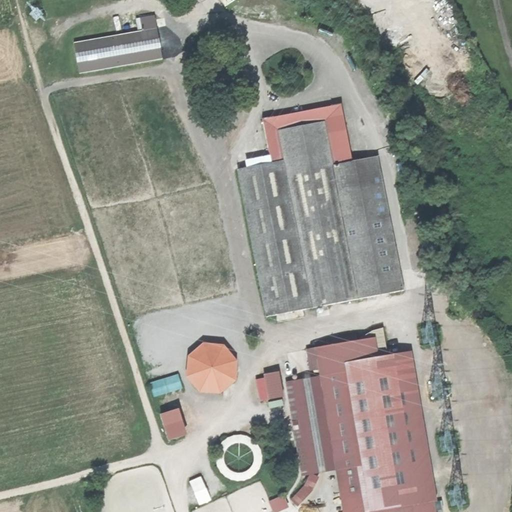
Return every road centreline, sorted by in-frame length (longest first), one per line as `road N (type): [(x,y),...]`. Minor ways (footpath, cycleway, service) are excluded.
road 1 (track): [(13,0),(179,511)]
road 2 (unknown): [(39,85),(169,63),(214,173)]
road 3 (unknown): [(25,43),(76,15),(152,3),(168,20),(169,63)]
road 4 (track): [(0,495),(160,459)]
